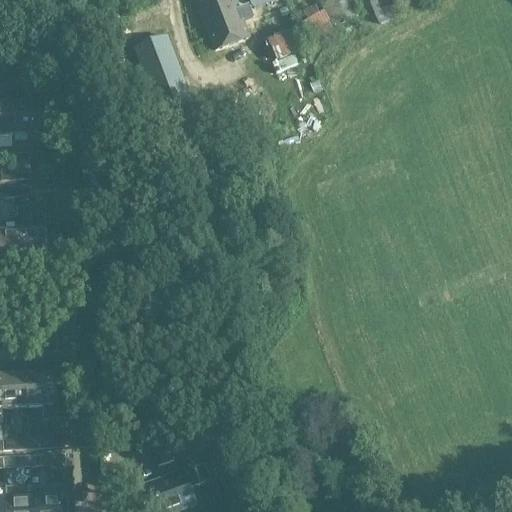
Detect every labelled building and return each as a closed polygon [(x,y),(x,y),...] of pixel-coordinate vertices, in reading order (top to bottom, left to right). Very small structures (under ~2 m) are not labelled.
[(249,18),(245,9),(238,12),(233,0),(219,0),(198,8),(214,51),(248,38),(241,21),(249,18)] [(357,14),(349,0),(344,0),(337,4),(335,1),(300,20),(311,39),(357,14)] [(376,22),(391,19),(387,0),(374,0),(372,1),(376,22)] [(269,38),(280,59),(302,47),(291,27),(269,38)] [(203,128),(168,38),(136,50),(170,140),(203,128)] [(9,107),(11,140),(37,138),(35,106),(9,107)] [(0,107),(0,140),(11,140),(9,107),(0,107)] [(12,172),(13,183),(27,182),(26,171),(25,171),(13,172),(12,172)] [(0,183),(13,183),(12,172),(0,172),(0,183)] [(13,189),(14,199),(28,199),(27,188),(13,189)] [(14,199),(13,189),(1,189),(1,200),(14,199)] [(15,234),(17,267),(44,266),(42,233),(30,234),(28,209),(15,210),(17,234),(15,234)] [(0,267),(17,267),(15,234),(2,235),(1,224),(0,224),(0,267)] [(0,412),(25,411),(23,378),(12,379),(12,376),(9,374),(1,375),(0,375),(0,412)] [(50,377),(23,378),(25,411),(42,410),(43,422),(54,422),(53,410),(51,410),(50,377)] [(26,441),(27,452),(56,450),(54,436),(27,437),(27,441),(26,441)] [(0,442),(1,453),(27,452),(26,441),(0,442)] [(157,468),(163,483),(140,492),(147,511),(178,511),(193,507),(187,492),(200,487),(188,456),(185,450),(177,450),(162,455),(166,465),(157,468)] [(27,458),(28,469),(49,468),(49,470),(63,469),(63,457),(27,458)] [(28,469),(27,458),(1,459),(2,470),(28,469)] [(4,511),(29,511),(29,494),(21,494),(11,490),(3,490),(4,503),(4,511)] [(38,493),(29,494),(29,511),(56,511),(56,500),(38,501),(38,493)]
